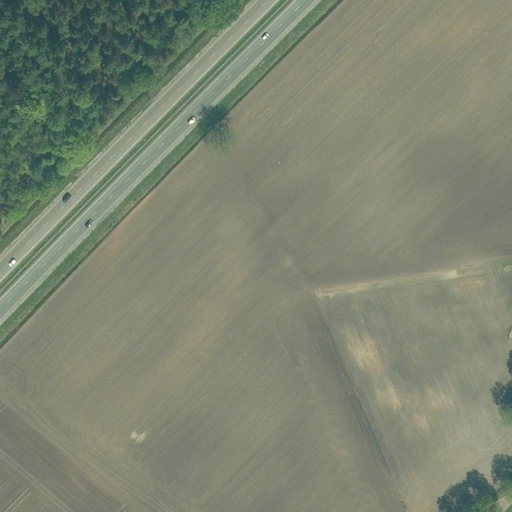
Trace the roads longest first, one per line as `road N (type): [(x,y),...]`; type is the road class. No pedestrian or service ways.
road 1 (trunk): [(0,308),(305,0)]
road 2 (trunk): [(268,0),(0,270)]
